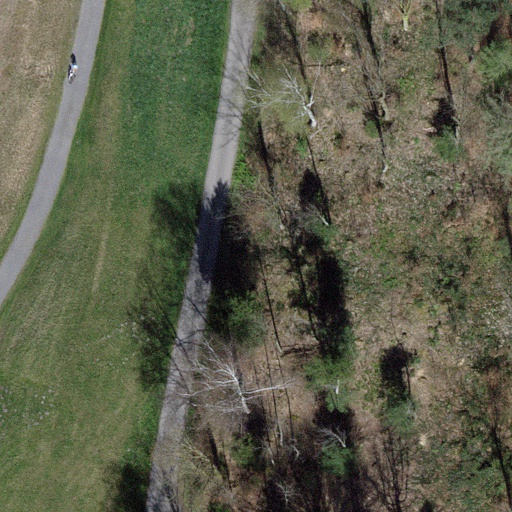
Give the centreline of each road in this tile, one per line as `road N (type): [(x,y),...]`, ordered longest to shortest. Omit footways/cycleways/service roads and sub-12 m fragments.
road 1 (track): [(165,511),(246,0)]
road 2 (track): [(0,301),(67,148),(111,0)]
